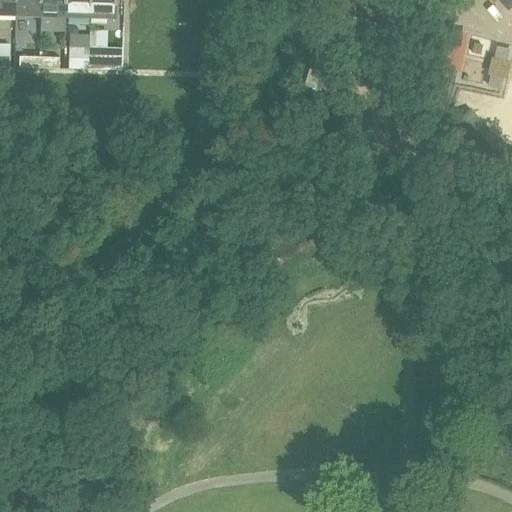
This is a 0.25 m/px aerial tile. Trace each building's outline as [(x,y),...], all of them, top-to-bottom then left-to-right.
[(16,0),(0,0),(0,16),(16,17),(16,0)] [(40,18),(40,0),(16,0),(16,17),(40,18)] [(65,0),(40,0),(40,18),(65,18),(65,0)] [(90,0),(65,0),(65,18),(90,19),(90,0)] [(115,0),(90,0),(90,19),(115,20),(115,0)] [(340,62),(357,0),(332,0),(317,55),(340,62)] [(460,72),(467,36),(439,31),(432,67),(460,72)] [(68,59),(68,70),(88,70),(88,59),(88,48),(69,48),(68,59)] [(121,71),(121,49),(88,48),(88,59),(88,70),(121,71)] [(10,57),(0,56),(0,67),(10,68),(10,57)] [(39,57),(19,56),(19,68),(39,69),(39,57)] [(39,57),(39,69),(59,69),(59,58),(39,57)] [(511,64),(492,59),(488,77),(507,81),(511,64)] [(371,102),(374,78),(351,74),(347,99),(371,102)] [(482,155),(497,141),(469,112),(454,127),(482,155)] [(511,156),(498,171),(511,185),(511,156)]
